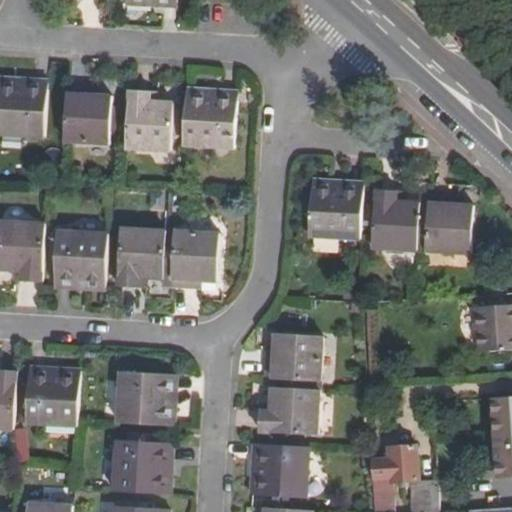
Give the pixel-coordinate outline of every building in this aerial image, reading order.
[(124,0),(124,7),(145,9),(145,0),(171,0),(178,0),(124,0)] [(177,11),(178,0),(171,0),(145,0),(145,9),(177,11)] [(0,137),(45,141),(47,94),(17,91),(17,84),(0,82),(0,137)] [(17,91),(47,94),(47,85),(17,84),(17,91)] [(69,90),(67,144),(108,147),(111,99),(88,98),(88,91),(69,90)] [(207,98),(207,91),(188,90),(185,145),(237,148),(240,100),(207,98)] [(240,93),(207,91),(207,98),(240,100),(240,93)] [(133,94),(130,150),(173,153),(176,103),(151,102),(152,95),(133,94)] [(322,189),(322,180),(307,179),(303,238),(351,241),(354,192),(322,189)] [(322,189),(354,192),(354,182),(322,180),(322,189)] [(376,247),(419,250),(421,225),(430,225),(431,195),(421,195),(421,200),(398,198),(398,190),(379,189),(376,247)] [(457,197),(431,195),(430,225),(421,225),(419,250),(475,254),(478,204),(457,202),(457,197)] [(24,284),(44,285),(47,226),(2,223),(0,253),(0,272),(25,274),(24,284)] [(166,291),(174,291),(176,262),(167,261),(168,235),(123,232),(120,289),(139,290),(140,279),(166,281),(166,291)] [(92,286),(92,293),(109,294),(112,237),(60,234),(57,284),(92,286)] [(221,239),(168,235),(167,261),(176,262),(174,291),(192,292),(193,283),(217,283),(221,239)] [(57,291),(92,293),(92,286),(57,284),(57,291)] [(511,353),(511,306),(477,309),(481,355),(511,353)] [(269,362),(268,380),(295,381),(295,390),(322,392),(325,340),(279,338),(278,362),(269,362)] [(32,369),(32,378),(63,380),(63,372),(32,369)] [(63,380),(32,378),(29,424),(80,427),(80,423),(83,373),(63,372),(63,380)] [(177,428),(178,408),(169,407),(170,378),(124,375),(122,425),(177,428)] [(0,432),(16,433),(19,377),(2,376),(1,385),(0,384),(0,432)] [(169,407),(178,408),(179,378),(170,378),(169,407)] [(319,435),(322,392),(295,390),(295,381),(268,380),(267,391),(270,391),(269,414),(262,414),(262,432),(319,435)] [(173,496),(174,477),(165,476),(167,447),(122,444),(118,493),(173,496)] [(261,480),(253,480),(252,496),(309,500),(312,449),(262,446),(261,480)] [(255,446),(253,480),(261,480),(262,446),(255,446)] [(378,478),(375,478),(377,511),(389,511),(387,478),(393,478),(393,480),(422,479),(419,446),(394,447),(395,459),(378,460),(378,478)] [(165,476),(174,477),(176,447),(167,447),(165,476)] [(510,490),(511,489),(511,471),(510,471),(509,459),(492,459),(492,452),(463,453),(465,478),(489,478),(490,502),(510,501),(510,490)]
